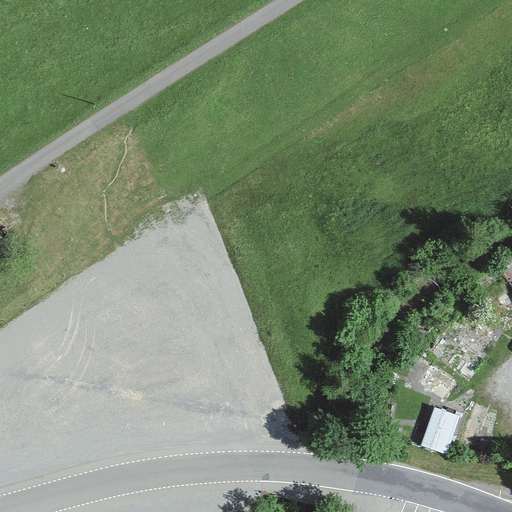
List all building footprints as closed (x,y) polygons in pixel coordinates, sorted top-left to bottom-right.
[(511,318),(511,317),(511,282),(509,280),(491,294),(511,318)] [(494,341),(507,319),(474,301),(462,323),(494,341)] [(448,351),(474,369),(490,347),(464,329),(448,351)] [(448,391),(465,367),(440,349),(423,373),(448,391)] [(479,394),(471,423),(485,427),(493,398),(479,394)] [(439,396),(426,437),(453,445),(466,404),(439,396)]
